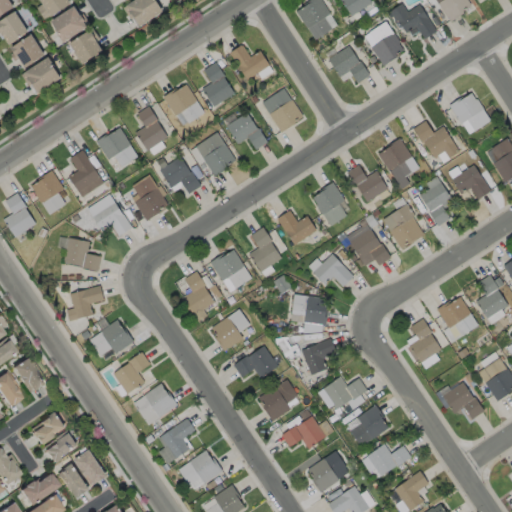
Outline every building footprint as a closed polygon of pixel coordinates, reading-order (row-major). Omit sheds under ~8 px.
[(0,0),(0,15),(13,7),(8,0),(0,0)] [(41,0),(52,17),(72,4),(69,0),(41,0)] [(138,0),(127,8),(139,27),(164,10),(157,0),(138,0)] [(296,14),(317,0),(323,0),(340,25),(314,41),(296,14)] [(340,0),(351,16),(374,1),(373,0),(340,0)] [(434,0),(449,22),(473,6),(469,0),(434,0)] [(393,13),(402,7),(407,15),(420,6),(437,31),(424,40),(415,28),(408,34),(393,13)] [(52,21),(65,42),(87,28),(75,7),(52,21)] [(0,22),(0,31),(9,45),(29,32),(16,12),(0,22)] [(370,48),(382,65),(404,50),(386,23),(369,34),(376,44),(370,48)] [(71,44),(82,63),(103,51),(92,32),(71,44)] [(13,48),(26,67),(45,56),(32,36),(13,48)] [(328,58),(343,81),(353,74),(359,83),(370,75),(350,44),(328,58)] [(230,54),(246,80),(271,65),(261,51),(252,57),(244,45),(230,54)] [(22,75),(35,95),(61,78),(49,58),(22,75)] [(205,71),(212,82),(202,89),(215,109),(237,95),(217,63),(205,71)] [(165,99),(174,115),(182,110),(188,123),(205,114),(191,86),(165,99)] [(284,89),(302,117),(280,132),(261,104),(284,89)] [(452,108),(471,135),(493,120),(475,93),(452,108)] [(136,114),(144,127),(135,132),(146,151),(168,139),(149,106),(136,114)] [(248,111),(269,142),(258,149),(249,136),(239,143),(227,125),(248,111)] [(412,131),(434,161),(445,152),(450,159),(461,152),(444,128),(436,134),(426,121),(412,131)] [(98,142),(108,161),(116,157),(121,167),(137,158),(122,129),(98,142)] [(218,132),(236,160),(214,174),(196,146),(218,132)] [(488,153),(506,181),(511,177),(511,143),(509,139),(488,153)] [(383,155),(403,190),(413,184),(407,177),(415,173),(400,146),(383,155)] [(69,161),(76,172),(68,177),(83,199),(106,185),(85,151),(69,161)] [(181,156),(199,186),(189,192),(182,180),(171,186),(160,169),(181,156)] [(347,174),(368,205),(389,190),(377,171),(367,178),(358,166),(347,174)] [(452,180),(461,194),(471,188),(480,202),(491,194),(473,167),(452,180)] [(31,186),(49,215),(71,202),(53,172),(31,186)] [(151,180),(167,206),(146,219),(130,193),(151,180)] [(440,180),(452,201),(442,207),(449,220),(437,227),(417,194),(440,180)] [(312,199),(331,226),(352,212),(333,184),(312,199)] [(3,202),(10,213),(2,219),(15,239),(38,224),(17,193),(3,202)] [(88,216),(99,234),(112,225),(119,236),(131,228),(114,200),(88,216)] [(383,220),(402,250),(426,236),(407,205),(383,220)] [(278,220),(294,246),(317,232),(307,216),(297,223),(291,212),(278,220)] [(349,238),(366,265),(376,259),(381,267),(392,260),(370,225),(349,238)] [(263,228),(280,258),(259,270),(251,257),(258,250),(250,236),(263,228)] [(65,238),(60,264),(97,271),(99,260),(86,257),(89,242),(65,238)] [(213,263),(231,291),(252,278),(234,250),(213,263)] [(308,268),(326,285),(334,277),(345,288),(356,277),(333,254),(322,264),(308,268)] [(198,270),(221,304),(201,317),(188,298),(196,293),(185,279),(198,270)] [(476,302),(490,326),(511,312),(511,307),(493,276),(479,284),(486,296),(476,302)] [(69,296),(76,323),(92,319),(89,305),(103,301),(100,288),(69,296)] [(294,295),(291,321),(325,326),(329,299),(294,295)] [(464,299),(481,328),(453,344),(437,315),(464,299)] [(212,329),(226,351),(243,339),(229,318),(212,329)] [(97,336),(113,359),(133,344),(117,321),(97,336)] [(423,322),(444,355),(424,367),(411,345),(423,340),(415,327),(423,322)] [(302,349),(311,376),(325,371),(321,360),(337,354),(332,339),(302,349)] [(0,346),(7,342),(15,355),(0,364),(0,346)] [(233,366),(241,379),(255,369),(262,380),(280,368),(264,345),(233,366)] [(114,374),(128,395),(145,383),(138,373),(149,366),(142,355),(114,374)] [(11,369),(27,359),(43,385),(27,395),(11,369)] [(480,373),(498,402),(511,392),(511,376),(501,359),(480,373)] [(0,395),(0,376),(3,374),(20,399),(8,407),(0,395)] [(259,397),(273,421),(302,403),(288,379),(259,397)] [(325,391),(338,411),(368,391),(360,379),(347,388),(342,380),(325,391)] [(464,382),(487,413),(474,422),(464,408),(455,414),(443,397),(464,382)] [(132,402),(148,426),(176,407),(160,384),(132,402)] [(347,426),(362,448),(391,428),(376,405),(347,426)] [(29,429),(55,413),(64,428),(37,444),(29,429)] [(282,437),(312,416),(326,437),(309,449),(303,440),(290,449),(282,437)] [(158,440),(173,463),(190,452),(183,441),(195,433),(186,420),(158,440)] [(42,449),(68,432),(77,447),(51,463),(42,449)] [(367,459),(382,479),(411,458),(404,447),(391,456),(384,446),(367,459)] [(178,470),(194,491),(221,471),(206,450),(178,470)] [(0,481),(0,451),(16,476),(2,485),(0,481)] [(74,461),(89,451),(106,477),(92,487),(74,461)] [(308,471),(321,492),(349,473),(336,453),(308,471)] [(56,475),(72,465),(89,489),(73,500),(56,475)] [(18,492),(48,474),(55,487),(26,504),(18,492)] [(390,494),(401,511),(410,511),(423,504),(415,491),(426,484),(420,475),(390,494)] [(202,506),(205,511),(242,511),(246,510),(233,488),(202,506)] [(328,504),(332,511),(344,511),(349,509),(350,511),(363,511),(375,504),(367,491),(359,496),(354,488),(328,504)] [(24,511),(50,496),(60,511),(58,511),(24,511)] [(17,511),(11,502),(0,508),(0,511),(17,511)] [(446,511),(442,503),(424,511),(446,511)]
